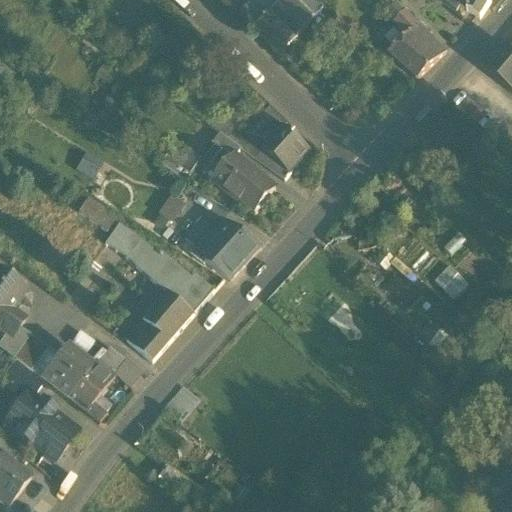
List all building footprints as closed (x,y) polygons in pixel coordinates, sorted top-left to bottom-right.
[(253,0),(238,16),(278,56),(314,19),(322,9),(312,0),(253,0)] [(460,8),(466,12),(473,0),(464,0),(463,2),(460,8)] [(481,21),(493,0),(473,0),(466,12),(481,21)] [(389,55),(417,82),(446,54),(405,12),(399,17),(394,22),(392,24),(406,38),(389,55)] [(390,18),(394,22),(399,17),(395,13),(390,18)] [(480,68),(511,95),(511,54),(509,52),(499,44),(480,68)] [(253,137),(266,148),(281,131),(269,120),(253,137)] [(241,152),(253,161),(262,152),(263,152),(231,122),(219,136),(241,152)] [(308,155),(281,131),(266,148),(263,152),(262,153),(276,165),(277,164),(290,175),(290,174),(308,155)] [(233,161),(234,161),(241,152),(219,136),(212,147),(216,150),(217,149),(233,161)] [(172,176),(186,184),(201,161),(176,145),(167,159),(178,166),(172,176)] [(206,163),(221,175),(233,161),(217,149),(216,150),(206,163)] [(253,161),(284,184),(292,176),(290,174),(290,175),(277,164),(276,165),(262,153),(263,152),(262,152),(253,161)] [(234,161),(233,161),(221,175),(213,185),(240,208),(242,206),(254,216),(275,192),(260,180),(258,182),(234,161)] [(77,216),(105,235),(117,216),(88,198),(77,216)] [(160,218),(170,225),(183,207),(173,200),(160,218)] [(184,240),(196,250),(212,232),(201,222),(184,240)] [(205,267),(230,284),(260,250),(221,223),(212,232),(196,250),(196,251),(208,262),(205,267)] [(104,247),(125,261),(141,243),(117,228),(104,247)] [(159,259),(141,243),(125,261),(144,277),(167,296),(168,295),(194,318),(215,295),(195,278),(192,282),(161,256),(159,259)] [(0,335),(6,339),(10,342),(17,332),(23,324),(10,315),(24,296),(0,278),(0,335)] [(151,366),(152,366),(194,318),(168,295),(167,296),(126,343),(151,366)] [(469,328),(453,318),(442,335),(440,334),(428,350),(446,362),(469,328)] [(0,347),(0,350),(13,360),(27,339),(17,332),(10,342),(6,339),(0,347)] [(58,362),(27,339),(13,360),(42,381),(58,362)] [(96,365),(114,379),(126,363),(109,350),(96,365)] [(42,381),(66,401),(91,371),(67,352),(58,362),(42,381)] [(28,395),(33,399),(44,385),(15,364),(4,377),(28,395)] [(96,365),(91,371),(66,401),(98,426),(105,418),(92,406),(115,380),(114,379),(96,365)] [(164,415),(174,424),(195,400),(185,392),(183,390),(162,413),(164,415)] [(8,411),(9,419),(21,429),(15,437),(14,438),(27,449),(29,447),(47,462),(53,455),(63,454),(78,434),(54,415),(55,413),(42,403),(41,404),(33,399),(28,395),(22,403),(14,404),(8,411)] [(3,427),(15,437),(21,429),(9,419),(3,427)] [(0,457),(0,458),(10,466),(18,456),(0,441),(0,457)] [(53,455),(47,462),(53,466),(63,454),(53,455)] [(0,457),(0,501),(9,508),(30,481),(10,466),(0,458),(0,457)]
